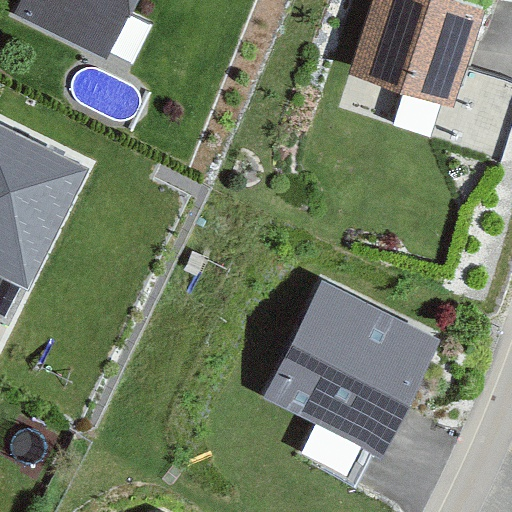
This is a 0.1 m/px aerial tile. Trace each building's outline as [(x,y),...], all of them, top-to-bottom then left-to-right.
[(54,0),(118,36),(137,0),(54,0)] [(374,0),(362,46),(453,70),(472,0),(374,0)] [(81,159),(0,118),(0,255),(27,268),(81,159)] [(0,304),(9,308),(25,271),(0,260),(0,304)] [(437,328),(328,270),(276,368),(385,426),(437,328)]
